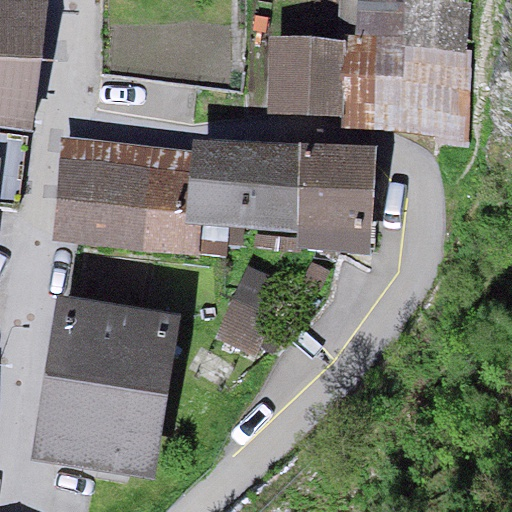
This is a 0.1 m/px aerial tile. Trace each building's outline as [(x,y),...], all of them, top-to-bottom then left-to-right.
[(353,39),(350,111),(459,114),(462,0),(401,0),(400,40),(353,39)] [(35,18),(0,16),(0,126),(29,128),(35,18)] [(274,32),(271,105),(332,108),(335,35),(274,32)] [(189,174),(72,165),(66,250),(179,258),(181,233),(274,240),(273,255),(361,261),(368,170),(190,157),(189,174)] [(245,265),(225,336),(256,344),(276,274),(245,265)] [(163,337),(68,323),(47,468),(141,482),(163,337)]
